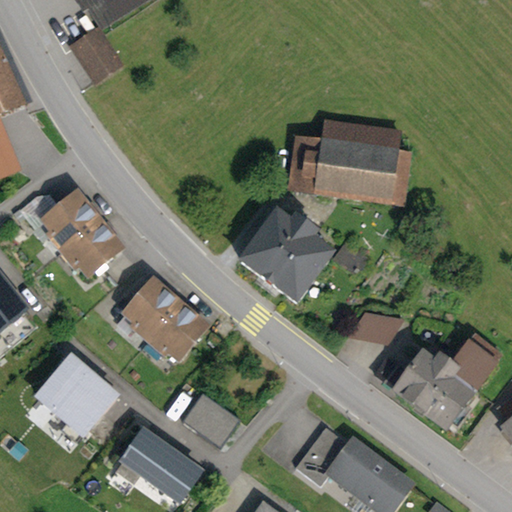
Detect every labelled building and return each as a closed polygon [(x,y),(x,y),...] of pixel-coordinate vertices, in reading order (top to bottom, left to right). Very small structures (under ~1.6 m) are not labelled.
[(79,0),(99,32),(153,0),(79,0)] [(103,34),(74,52),(94,85),(124,67),(103,34)] [(0,54),(0,117),(23,108),(0,54)] [(408,153),(298,138),(290,197),(400,212),(408,153)] [(76,197),(38,227),(85,286),(123,256),(76,197)] [(268,218),(230,268),(290,314),(328,263),(306,246),(310,239),(288,223),(283,229),(268,218)] [(6,253),(0,258),(0,326),(5,332),(44,300),(6,253)] [(149,289),(118,328),(176,374),(207,335),(149,289)] [(392,341),(399,314),(362,305),(356,333),(392,341)] [(405,342),(370,390),(440,440),(490,370),(449,341),(433,362),(405,342)] [(81,349),(48,386),(104,437),(138,401),(81,349)] [(223,379),(200,405),(238,436),(260,410),(223,379)] [(511,423),(497,435),(511,453),(511,423)] [(396,511),(410,492),(326,432),(299,470),(325,489),(329,483),(369,511),(396,511)] [(207,476),(147,436),(125,469),(185,509),(207,476)]
